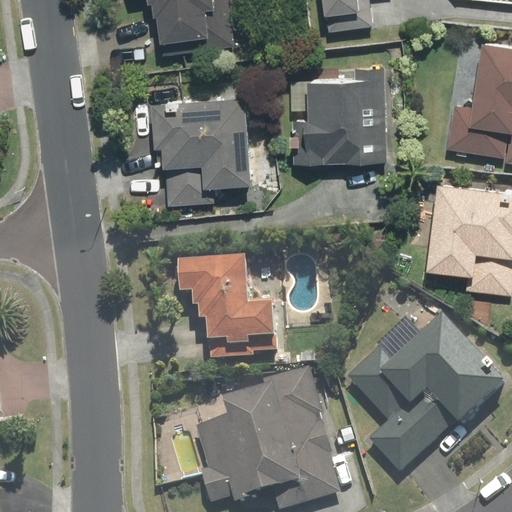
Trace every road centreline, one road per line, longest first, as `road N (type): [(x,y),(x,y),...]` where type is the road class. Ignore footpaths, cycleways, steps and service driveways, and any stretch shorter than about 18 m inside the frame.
road 1 (residential): [(76,233),(94,511)]
road 2 (residential): [(46,0),(76,233)]
